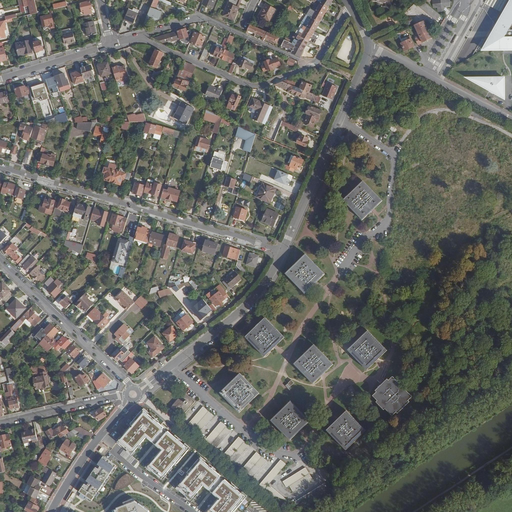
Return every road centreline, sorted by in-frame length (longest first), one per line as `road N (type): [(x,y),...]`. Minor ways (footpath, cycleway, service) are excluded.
road 1 (residential): [(0,168),(282,251)]
road 2 (residential): [(137,36),(244,84),(264,84),(314,64),(348,3)]
road 3 (residential): [(131,388),(0,258)]
road 4 (residential): [(172,364),(246,305),(282,251)]
road 5 (residential): [(299,454),(257,443),(172,364)]
road 6 (residential): [(282,251),(340,118)]
road 7 (track): [(280,511),(171,420)]
road 8 (residential): [(511,134),(437,110),(415,122),(395,155)]
road 9 (residential): [(338,275),(387,221),(395,155)]
road 10 (residential): [(50,511),(129,398)]
road 11 (residential): [(0,423),(127,394)]
